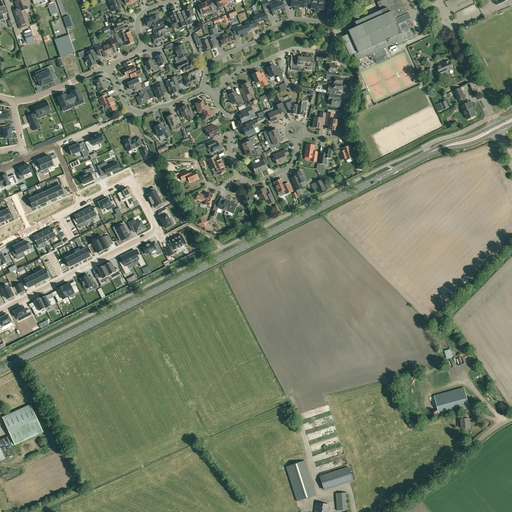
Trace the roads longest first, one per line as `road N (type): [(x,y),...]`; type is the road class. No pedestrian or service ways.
road 1 (secondary): [(0,370),(408,164)]
road 2 (residential): [(0,309),(154,231),(130,179),(80,204)]
road 3 (unclassified): [(384,511),(511,418)]
road 4 (residential): [(205,68),(293,20),(331,21)]
road 5 (residential): [(214,96),(237,73),(293,49),(333,53)]
road 6 (residential): [(107,65),(128,108),(140,113),(205,88)]
road 7 (residential): [(492,117),(438,0)]
road 8 (residential): [(304,134),(340,132),(352,75),(333,53)]
